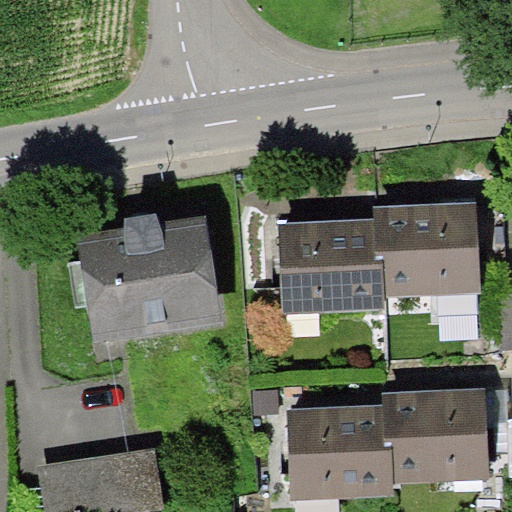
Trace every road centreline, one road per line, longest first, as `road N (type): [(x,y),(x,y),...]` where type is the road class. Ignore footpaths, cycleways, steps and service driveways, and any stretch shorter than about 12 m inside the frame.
road 1 (secondary): [(195,125),(511,99)]
road 2 (secondary): [(0,158),(195,125)]
road 3 (residential): [(198,0),(195,125)]
